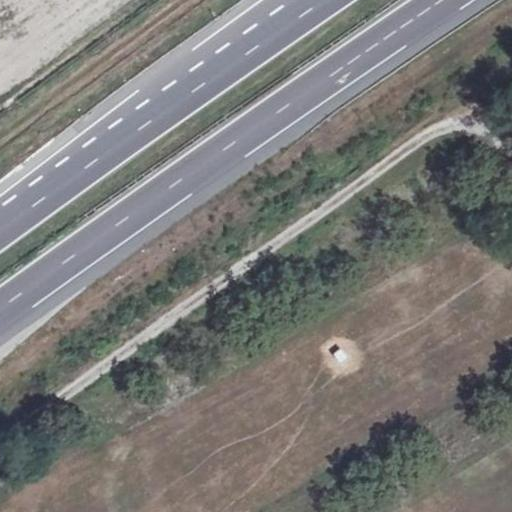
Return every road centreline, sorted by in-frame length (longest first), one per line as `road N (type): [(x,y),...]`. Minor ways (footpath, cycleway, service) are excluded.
road 1 (track): [(511,184),(460,126),(438,135),(311,215),(0,439)]
road 2 (motorway): [(0,310),(441,0)]
road 3 (motorway): [(323,0),(0,230)]
